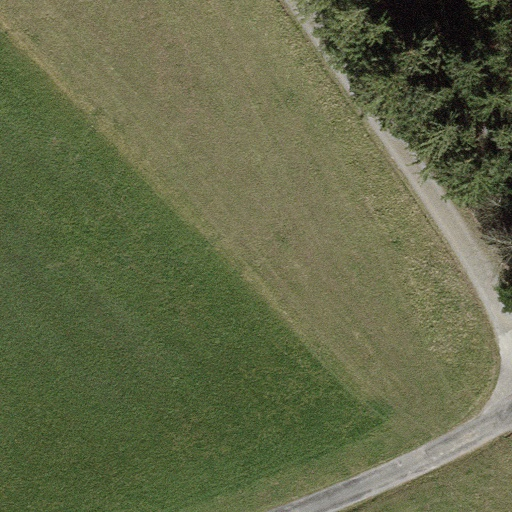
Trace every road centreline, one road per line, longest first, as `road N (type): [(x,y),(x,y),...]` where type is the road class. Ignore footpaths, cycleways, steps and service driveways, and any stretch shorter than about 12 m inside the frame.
road 1 (track): [(297,0),(433,196),(511,332)]
road 2 (track): [(300,511),(511,412)]
